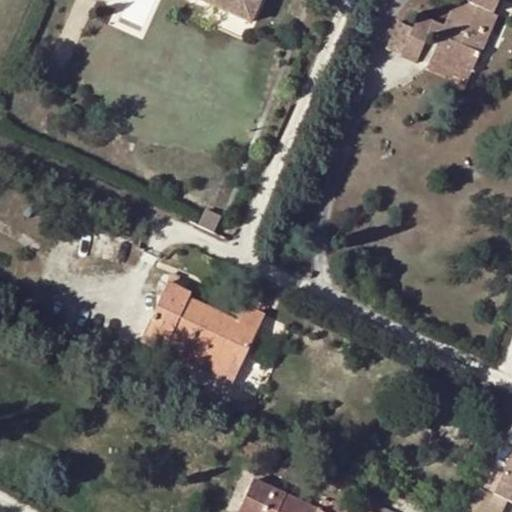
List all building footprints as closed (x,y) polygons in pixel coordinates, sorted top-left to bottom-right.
[(213,0),(211,6),(253,23),(262,0),(213,0)] [(427,62),(464,79),(493,16),(488,14),(494,0),(465,0),(464,3),(457,0),(455,0),(443,27),(417,15),(410,29),(396,22),(384,50),(414,64),(423,44),(426,38),(436,43),(432,49),(427,62)] [(426,38),(423,44),(432,49),(436,43),(426,38)] [(462,85),(464,79),(427,62),(424,68),(462,85)] [(204,210),(196,226),(212,233),(219,217),(204,210)] [(231,386),(265,314),(261,312),(244,304),(237,320),(222,313),(189,298),(191,293),(168,282),(139,343),(162,354),(166,345),(183,353),(196,359),(192,367),(231,386)] [(249,294),(244,304),(261,312),(265,301),(249,294)] [(229,297),(222,313),(237,320),(244,304),(229,297)] [(183,353),(179,362),(192,367),(196,359),(183,353)] [(429,453),(445,461),(454,440),(438,433),(429,453)] [(339,454),(353,460),(357,450),(344,445),(339,454)] [(490,493),(511,502),(511,446),(510,446),(490,493)] [(324,486),(341,494),(346,482),(330,473),(324,486)] [(367,511),(349,504),(347,503),(345,507),(331,501),(326,511),(318,511),(252,481),(237,511),(367,511)] [(392,511),(353,494),(349,504),(367,511),(392,511)] [(412,511),(413,511),(417,502),(407,498),(402,510),(406,511),(412,511)] [(438,511),(417,502),(413,511),(414,511),(438,511)]
